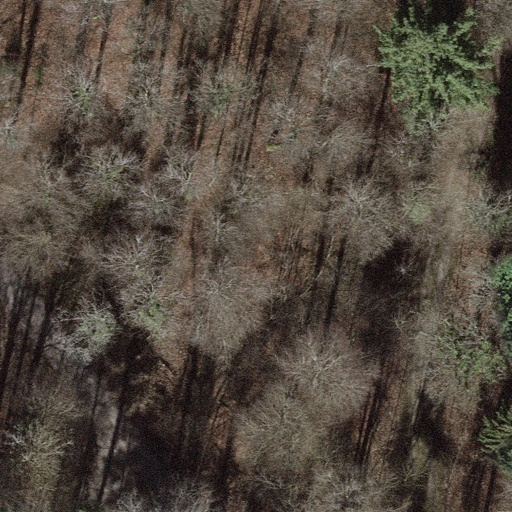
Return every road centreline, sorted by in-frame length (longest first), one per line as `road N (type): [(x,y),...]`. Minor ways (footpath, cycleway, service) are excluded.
road 1 (track): [(430,511),(440,265),(511,51)]
road 2 (track): [(0,275),(196,511)]
